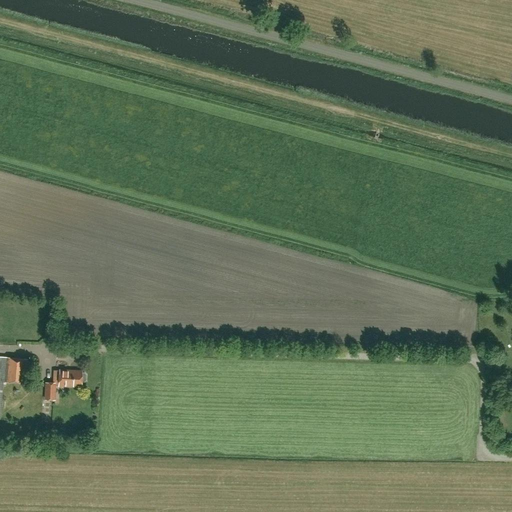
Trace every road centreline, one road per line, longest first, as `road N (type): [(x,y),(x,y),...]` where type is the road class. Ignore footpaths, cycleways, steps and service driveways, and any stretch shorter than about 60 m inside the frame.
road 1 (track): [(511,457),(489,452),(479,439),(484,378),(474,356),(46,348)]
road 2 (track): [(511,155),(0,19)]
road 3 (unclassified): [(511,99),(135,0)]
